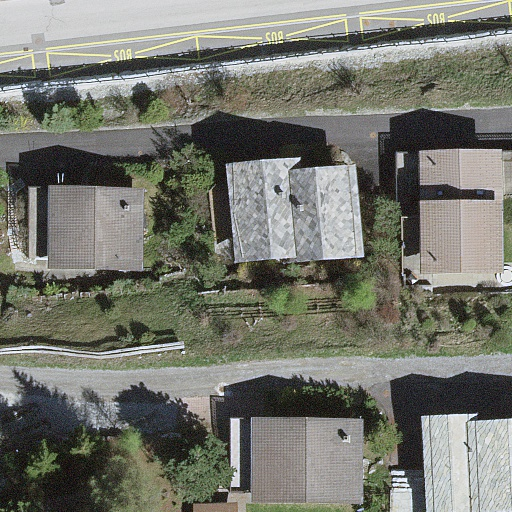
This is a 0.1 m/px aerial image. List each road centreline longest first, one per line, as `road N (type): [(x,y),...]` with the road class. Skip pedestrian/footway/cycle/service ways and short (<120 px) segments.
road 1 (residential): [(0,160),(168,156),(511,126)]
road 2 (residential): [(0,395),(511,376)]
road 3 (tertiary): [(0,20),(197,0)]
